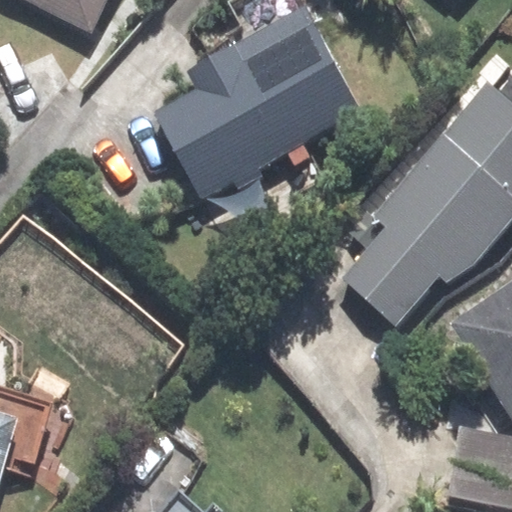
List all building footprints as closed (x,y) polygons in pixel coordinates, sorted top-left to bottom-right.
[(0,0),(90,43),(111,0),(0,0)] [(194,107),(153,129),(197,211),(231,193),(235,200),(258,188),(255,182),(353,130),(299,29),(184,90),(194,107)] [(511,128),(486,105),(371,228),(385,242),(341,288),(394,337),(438,290),(444,294),(473,276),(511,232),(511,128)] [(487,511),(511,511),(511,300),(446,344),(511,436),(511,447),(458,439),(448,506),(487,511)] [(0,432),(0,486),(15,436),(0,432)]
